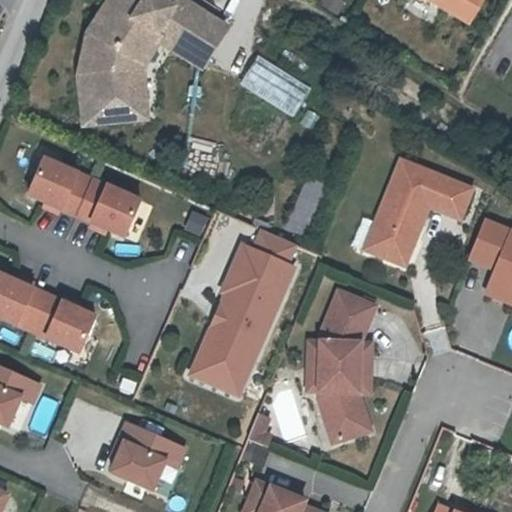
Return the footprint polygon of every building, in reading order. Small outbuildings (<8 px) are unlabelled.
[(138,117),(144,116),(138,65),(158,32),(153,29),(132,63),(136,94),(91,99),(88,72),(95,37),(103,23),(116,3),(132,13),(140,0),(106,0),(87,32),(77,73),(83,123),(138,117)] [(88,72),(91,99),(136,94),(132,63),(153,29),(158,32),(198,57),(216,27),(172,0),(168,0),(166,5),(158,0),(140,0),(132,13),(116,3),(103,23),(95,37),(88,72)] [(340,0),(318,0),(316,3),(336,16),(345,3),(340,0)] [(413,0),(470,27),(482,0),(413,0)] [(41,158),(25,194),(43,202),(58,208),(74,215),(89,179),(41,158)] [(395,165),(372,229),(381,233),(371,260),(403,272),(413,246),(410,241),(415,229),(419,230),(426,211),(458,222),(469,192),(395,165)] [(306,235),(323,185),(301,178),(285,228),(306,235)] [(43,202),(41,207),(55,213),(58,208),(43,202)] [(511,232),(482,221),(470,253),(498,264),(492,278),(509,284),(506,293),(511,295),(511,232)] [(243,400),(298,245),(255,229),(249,246),(234,241),(185,380),(243,400)] [(381,233),(372,229),(362,256),(371,260),(381,233)] [(470,253),(464,267),(492,278),(498,264),(470,253)] [(14,281),(0,274),(0,318),(76,352),(93,316),(74,308),(60,301),(29,288),(14,281)] [(14,281),(29,288),(31,283),(17,277),(14,281)] [(509,284),(492,278),(487,294),(511,302),(511,295),(506,293),(509,284)] [(60,301),(74,308),(76,304),(62,297),(60,301)] [(375,313),(337,299),(319,343),(320,352),(320,402),(320,409),(336,453),(374,440),(360,402),(360,352),(375,313)] [(371,351),(360,352),(360,402),(371,402),(371,351)] [(320,402),(320,352),(308,352),(309,402),(320,402)] [(38,385),(0,368),(0,422),(6,425),(18,397),(30,402),(38,385)] [(184,447),(126,422),(118,440),(123,442),(111,470),(152,488),(164,460),(176,465),(184,447)] [(271,427),(259,423),(253,437),(266,441),(271,427)] [(266,441),(253,437),(249,448),(269,455),(273,444),(266,441)] [(116,458),(123,442),(118,440),(111,456),(116,458)] [(259,490),(250,511),(266,511),(273,496),(259,490)] [(273,496),(266,511),(306,511),(308,509),(273,496)]
